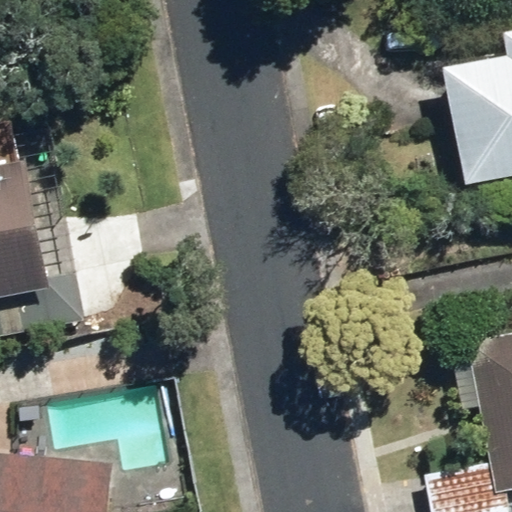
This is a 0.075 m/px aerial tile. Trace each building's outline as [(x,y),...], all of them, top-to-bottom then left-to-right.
[(0,0),(0,43),(13,41),(4,0),(0,0)] [(511,46),(443,60),(467,182),(511,172),(511,46)] [(0,173),(0,305),(47,297),(25,169),(0,173)] [(511,339),(477,346),(504,489),(511,487),(511,339)] [(0,457),(0,511),(108,511),(113,468),(0,457)]
